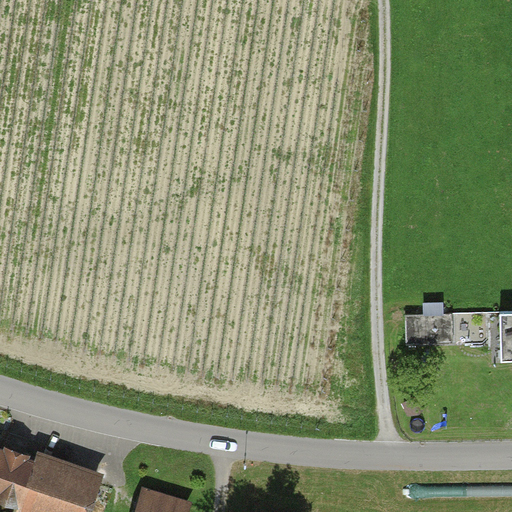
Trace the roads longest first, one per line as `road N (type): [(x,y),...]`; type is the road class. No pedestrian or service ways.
road 1 (unclassified): [(511,456),(226,445),(132,428),(0,388)]
road 2 (track): [(385,0),(378,249),(392,457)]
